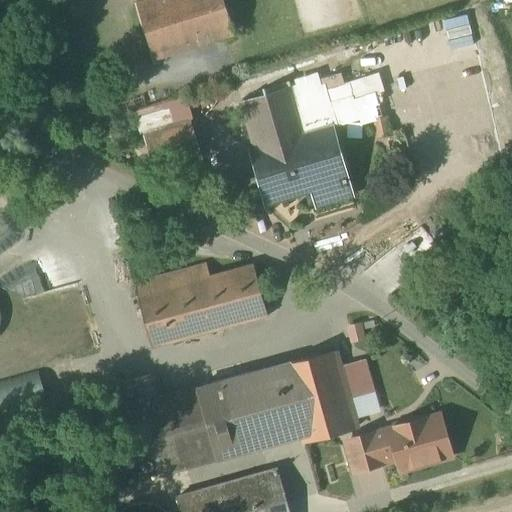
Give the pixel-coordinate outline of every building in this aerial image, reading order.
[(220,0),(139,0),(159,58),(232,36),(220,0)] [(297,135),(326,127),(323,119),(301,125),(290,88),(242,103),(255,149),(252,150),(261,183),(306,168),(297,135)] [(306,168),(261,183),(267,203),(311,191),(316,207),(350,195),(331,125),(326,127),(297,135),(306,168)] [(194,139),(150,152),(155,170),(199,156),(194,139)] [(209,261),(135,283),(155,354),(267,321),(253,271),(215,282),(209,261)] [(359,325),(349,328),(352,342),(363,340),(359,325)] [(335,352),(196,390),(216,460),(300,437),(302,443),(357,428),(350,404),(343,379),(335,352)] [(37,370),(0,381),(0,427),(50,413),(37,370)] [(363,373),(343,379),(350,404),(370,398),(363,373)] [(155,374),(116,384),(138,463),(176,452),(155,374)] [(373,436),(381,463),(396,458),(400,471),(451,456),(450,453),(452,451),(448,438),(445,436),(440,417),(424,421),(424,419),(422,419),(422,420),(397,427),(397,426),(395,427),(395,429),(373,436)] [(381,463),(373,436),(372,434),(347,442),(355,472),(381,464),(381,463)] [(289,511),(278,470),(177,498),(180,511),(289,511)] [(164,511),(157,507),(148,504),(138,503),(128,506),(120,511),(119,511),(164,511)]
